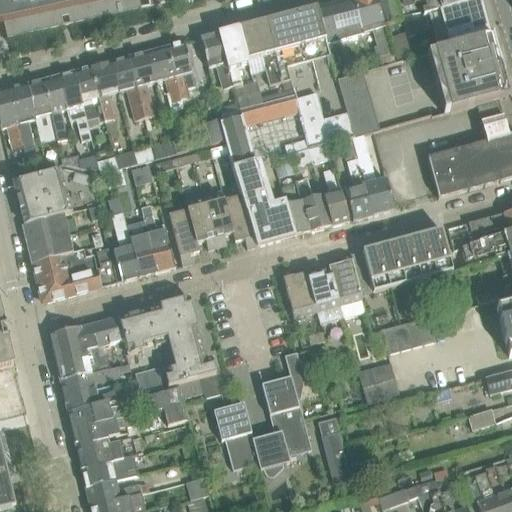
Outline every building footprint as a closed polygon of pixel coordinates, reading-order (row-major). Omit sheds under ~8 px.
[(0,0),(0,25),(4,25),(7,41),(63,29),(61,16),(67,14),(70,27),(140,12),(141,12),(138,1),(138,0),(147,0),(147,1),(149,10),(169,5),(168,1),(168,0),(0,0)] [(376,0),(357,0),(353,1),(363,37),(374,34),(379,52),(375,53),(377,63),(392,59),(388,44),(384,28),(376,0)] [(376,0),(384,28),(400,24),(393,0),(376,0)] [(481,2),(480,0),(402,0),(403,3),(400,4),(404,18),(416,15),(413,5),(423,3),(425,13),(420,15),(421,18),(439,13),(481,2)] [(363,37),(353,1),(316,11),(327,47),(363,37)] [(439,13),(426,17),(433,44),(447,40),(450,51),(491,40),(481,2),(439,13)] [(316,11),(299,15),(312,62),(330,58),(327,47),(316,11)] [(287,69),(312,62),(299,15),(295,16),(274,21),(287,69)] [(239,31),(249,68),(252,77),(265,74),(269,89),(282,85),(285,95),(294,92),(287,69),(274,21),(265,24),(239,31)] [(239,31),(218,37),(232,89),(237,107),(261,101),(257,83),(242,87),(238,71),(245,69),(249,68),(239,31)] [(214,38),(200,41),(200,42),(208,71),(216,69),(222,92),(232,89),(218,37),(214,38)] [(405,40),(388,44),(392,59),(394,66),(411,62),(405,40)] [(508,101),(508,100),(503,81),(491,40),(450,51),(433,55),(450,115),(475,108),(499,102),(499,103),(508,101)] [(170,49),(167,50),(182,103),(191,101),(189,93),(196,91),(184,46),(179,47),(170,49)] [(167,50),(149,55),(157,85),(165,83),(172,106),(177,109),(183,107),(182,103),(167,50)] [(146,56),(128,60),(143,114),(145,121),(153,119),(145,89),(154,86),(157,85),(149,55),(146,56)] [(128,60),(111,65),(119,96),(128,94),(134,117),(136,124),(145,121),(143,114),(128,60)] [(107,66),(90,71),(103,121),(104,124),(113,122),(108,99),(115,97),(119,96),(111,65),(110,65),(107,66)] [(90,71),(73,75),(86,125),(97,122),(98,126),(104,124),(103,121),(90,71)] [(70,125),(75,123),(81,148),(91,145),(86,125),(73,75),(58,79),(67,113),(70,125)] [(363,75),(338,81),(341,93),(367,86),(363,75)] [(58,79),(43,83),(52,117),(51,118),(58,144),(59,146),(69,143),(61,115),(67,113),(58,79)] [(43,83),(27,88),(36,124),(42,149),(58,144),(51,118),(52,117),(43,83)] [(370,98),(367,86),(341,93),(345,105),(370,98)] [(10,92),(24,151),(25,155),(35,152),(28,126),(36,124),(27,88),(10,92)] [(12,154),(24,151),(10,92),(0,94),(0,130),(1,132),(7,131),(12,154)] [(308,144),(311,153),(328,149),(322,123),(315,97),(297,101),(308,144)] [(373,110),(370,98),(345,105),(348,117),(373,110)] [(485,144),(427,160),(438,201),(511,181),(511,137),(509,139),(499,103),(499,102),(475,108),(485,144)] [(348,117),(351,129),(376,122),(373,110),(348,117)] [(239,113),(220,118),(221,122),(227,144),(228,148),(230,157),(242,199),(256,250),(295,240),(286,206),(274,209),(272,202),(266,204),(247,131),(242,113),(239,113)] [(347,116),(322,123),(328,149),(341,145),(352,142),(351,142),(354,141),(347,116)] [(221,122),(207,126),(210,140),(212,147),(227,144),(221,122)] [(379,134),(376,122),(351,129),(354,141),(364,138),(379,134)] [(356,160),(357,162),(373,219),(394,213),(386,182),(376,185),(369,159),(364,138),(354,141),(351,142),(352,142),(356,160)] [(195,152),(193,145),(192,140),(173,145),(176,157),(195,152)] [(352,142),(341,145),(346,162),(356,160),(352,142)] [(308,144),(284,150),(287,160),(290,159),(308,154),(311,153),(308,144)] [(156,163),(176,157),(173,145),(152,150),(156,163)] [(222,150),(211,153),(213,161),(230,157),(228,148),(222,150)] [(328,149),(311,153),(308,154),(311,167),(312,168),(332,162),(328,149)] [(150,151),(133,155),(136,168),(150,164),(153,163),(150,151)] [(211,153),(197,156),(199,165),(213,161),(211,153)] [(308,154),(290,159),(290,161),(293,171),(311,167),(308,154)] [(136,168),(133,155),(114,161),(117,173),(122,172),(136,168)] [(79,158),(63,163),(64,167),(82,172),(80,162),(79,158)] [(98,172),(96,165),(95,158),(80,162),(82,172),(92,174),(98,172)] [(192,158),(174,162),(176,171),(194,166),(192,158)] [(117,173),(114,161),(96,165),(98,172),(99,178),(112,174),(117,173)] [(290,161),(275,165),(280,181),(294,177),(293,171),(290,161)] [(157,176),(176,171),(174,162),(155,167),(157,176)] [(373,219),(357,162),(346,165),(353,191),(345,193),(353,224),(373,219)] [(48,172),(58,169),(56,163),(46,166),(48,172)] [(136,168),(129,170),(134,189),(155,183),(150,164),(136,168)] [(117,173),(112,174),(116,191),(126,188),(122,172),(117,173)] [(329,197),(320,199),(329,231),(349,225),(335,172),(323,175),(329,197)] [(60,173),(13,185),(25,228),(63,218),(71,216),(60,173)] [(297,186),(302,204),(310,236),(329,231),(320,199),(312,201),(307,183),(297,186)] [(297,186),(282,190),(286,206),(295,240),(310,236),(302,204),(297,186)] [(223,195),(204,200),(217,251),(226,248),(224,239),(232,237),(225,204),(223,195)] [(247,252),(256,250),(242,199),(225,204),(232,237),(235,246),(244,243),(247,252)] [(208,253),(217,251),(204,200),(186,205),(188,214),(197,246),(205,244),(208,253)] [(131,249),(116,201),(107,203),(120,252),(113,254),(121,285),(141,280),(132,249),(131,249)] [(99,221),(96,210),(89,211),(93,223),(99,221)] [(199,255),(197,246),(188,214),(169,219),(182,270),(192,267),(189,258),(199,255)] [(157,276),(175,271),(164,228),(155,230),(151,217),(142,220),(144,226),(157,276)] [(63,218),(25,228),(23,228),(27,247),(67,236),(63,218)] [(144,226),(126,230),(131,249),(132,249),(141,280),(157,276),(144,226)] [(442,233),(426,237),(438,278),(453,274),(442,233)] [(67,236),(27,247),(32,266),(72,256),(67,236)] [(92,239),(95,250),(102,248),(99,237),(92,239)] [(426,237),(411,242),(422,282),(438,278),(426,237)] [(472,250),(465,252),(469,271),(509,260),(511,259),(511,237),(510,238),(491,244),(473,250),(472,250)] [(411,242),(395,246),(406,286),(422,282),(411,242)] [(395,246),(379,250),(390,291),(406,286),(395,246)] [(379,250),(362,255),(373,296),(390,291),(379,250)] [(97,272),(102,290),(117,286),(108,251),(95,255),(100,272),(97,272)] [(72,256),(32,266),(36,284),(96,269),(93,259),(85,261),(83,253),(72,256)] [(342,266),(329,270),(339,308),(343,322),(366,316),(362,302),(361,299),(373,296),(362,255),(340,261),(342,266)] [(96,269),(36,284),(41,303),(45,306),(102,291),(101,290),(102,290),(97,272),(96,269)] [(329,270),(306,276),(316,314),(320,328),(343,322),(339,308),(329,270)] [(291,273),(281,276),(286,294),(285,294),(288,303),(289,303),(293,321),(316,314),(306,276),(293,279),(291,273)] [(498,303),(495,295),(477,299),(479,308),(498,303)] [(167,390),(179,387),(216,377),(212,361),(206,363),(189,301),(159,309),(160,310),(117,321),(124,345),(126,354),(128,360),(142,356),(140,349),(166,342),(173,372),(163,374),(167,390)] [(511,306),(497,310),(509,360),(511,359),(511,306)] [(0,371),(13,368),(8,347),(10,346),(8,336),(5,325),(3,326),(0,313),(0,371)] [(124,345),(117,321),(116,320),(49,338),(56,369),(107,357),(112,356),(112,358),(126,354),(124,345)] [(423,348),(435,345),(428,321),(417,324),(423,348)] [(405,327),(412,351),(423,348),(417,324),(405,327)] [(393,330),(400,355),(412,351),(405,327),(393,330)] [(388,358),(400,355),(393,330),(382,333),(388,358)] [(322,335),(307,339),(310,348),(324,344),(325,344),(322,335)] [(325,348),(306,353),(308,362),(327,357),(325,348)] [(272,428),(302,420),(300,410),(298,410),(297,405),(298,404),(298,398),(303,367),(303,366),(303,365),(303,364),(303,363),(302,362),(301,361),(299,360),(298,360),(297,356),(284,359),(290,381),(261,388),(272,428)] [(107,357),(56,369),(60,384),(111,371),(107,357)] [(60,384),(64,399),(96,391),(95,387),(120,381),(119,378),(132,374),(130,367),(111,371),(60,384)] [(362,391),(395,383),(390,367),(358,375),(362,391)] [(141,397),(147,395),(162,391),(157,372),(135,378),(141,397)] [(511,373),(486,381),(491,400),(511,393),(511,373)] [(183,403),(205,397),(206,401),(221,397),(216,377),(179,387),(183,403)] [(362,391),(367,407),(399,398),(395,383),(362,391)] [(67,415),(130,399),(138,397),(135,387),(97,397),(96,391),(64,399),(67,415)] [(449,391),(432,396),(435,407),(452,402),(449,391)] [(141,397),(138,397),(130,399),(131,405),(133,412),(150,408),(153,417),(163,414),(167,430),(185,425),(176,393),(148,401),(147,395),(141,397)] [(130,399),(67,415),(72,433),(126,420),(123,407),(131,405),(130,399)] [(232,474),(258,467),(252,443),(253,443),(243,407),(225,412),(213,415),(221,444),(224,444),(232,474)] [(467,419),(471,432),(495,426),(491,412),(467,419)] [(110,443),(129,439),(127,430),(134,428),(131,419),(126,420),(72,433),(77,455),(110,447),(110,443)] [(302,420),(272,428),(274,437),(253,443),(252,443),(258,467),(260,476),(264,475),(265,478),(267,480),(269,481),(273,481),(284,473),(283,470),(290,468),(288,460),(311,453),(302,420)] [(354,483),(338,422),(318,427),(334,488),(354,483)] [(81,473),(133,460),(135,460),(131,443),(110,447),(77,455),(81,473)] [(190,446),(181,449),(185,461),(194,459),(190,446)] [(0,511),(14,511),(0,451),(0,511)] [(133,460),(81,473),(85,491),(115,483),(138,478),(133,460)] [(435,482),(448,478),(445,470),(432,474),(435,482)] [(418,475),(421,486),(432,482),(429,471),(418,475)] [(496,472),(485,476),(488,484),(497,511),(511,511),(511,499),(510,493),(505,495),(496,472)] [(485,476),(468,482),(478,511),(497,511),(488,484),(485,476)] [(194,483),(184,485),(189,504),(205,501),(208,500),(203,480),(194,483)] [(85,491),(90,509),(141,496),(138,487),(118,492),(115,483),(85,491)] [(444,511),(439,496),(434,483),(414,490),(418,499),(429,495),(433,506),(431,507),(428,511),(444,511)] [(138,487),(141,496),(149,494),(146,485),(138,487)] [(414,490),(406,493),(409,503),(418,500),(418,499),(414,490)] [(439,496),(444,511),(467,511),(466,509),(455,511),(454,511),(452,505),(456,499),(452,491),(439,496)] [(90,511),(144,511),(143,507),(141,496),(90,509),(90,511)] [(390,498),(378,502),(381,511),(394,508),(390,498)] [(189,504),(186,505),(188,511),(207,511),(205,501),(189,504)]
